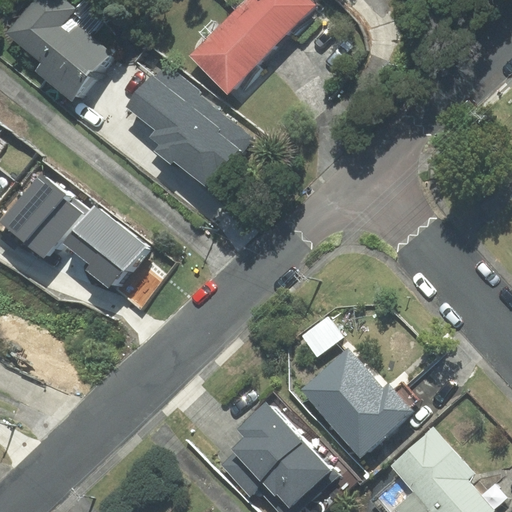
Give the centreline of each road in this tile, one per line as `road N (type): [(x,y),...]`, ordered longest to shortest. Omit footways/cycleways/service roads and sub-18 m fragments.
road 1 (tertiary): [(372,166),(12,511)]
road 2 (residential): [(511,320),(372,166)]
road 3 (tertiary): [(511,32),(372,166)]
